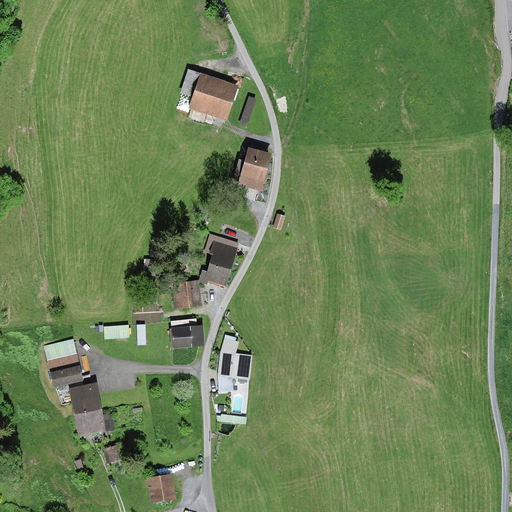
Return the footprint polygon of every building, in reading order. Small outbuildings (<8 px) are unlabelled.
[(243,90),(192,72),(184,94),(199,100),(196,109),(232,122),(243,90)] [(249,124),(258,98),(250,95),(241,122),(249,124)] [(271,154),(248,148),(238,185),(261,192),(271,154)] [(279,214),(275,228),(283,230),(287,216),(279,214)] [(240,247),(213,239),(209,251),(217,253),(208,281),(229,287),(240,247)] [(202,281),(176,284),(178,308),(204,305),(202,281)] [(130,324),(106,326),(106,338),(131,337),(130,324)] [(146,324),(139,324),(140,344),(148,344),(146,324)] [(204,328),(178,330),(179,347),(205,346),(204,328)] [(243,342),(227,338),(223,352),(221,390),(237,391),(236,378),(254,378),(257,356),(239,354),(243,342)] [(76,343),(46,352),(52,373),(82,365),(76,343)] [(85,368),(55,377),(59,389),(88,381),(85,368)] [(101,384),(72,391),(83,436),(112,429),(101,384)] [(176,474),(147,479),(151,504),(180,500),(176,474)]
